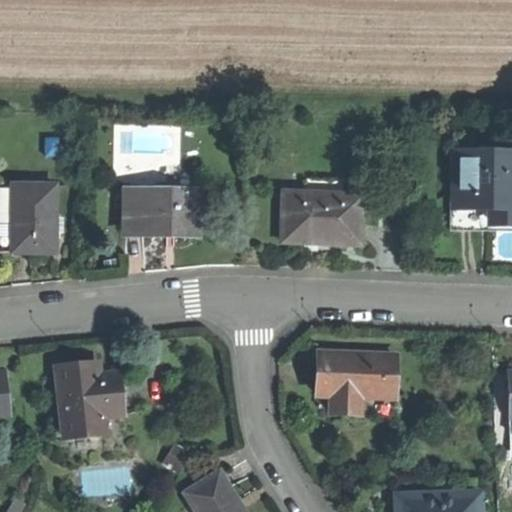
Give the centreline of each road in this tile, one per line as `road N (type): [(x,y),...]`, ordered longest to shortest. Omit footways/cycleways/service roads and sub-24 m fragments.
road 1 (track): [(0,101),(511,107)]
road 2 (residential): [(249,297),(511,306)]
road 3 (residential): [(0,319),(249,297)]
road 4 (residential): [(303,511),(256,436),(249,297)]
